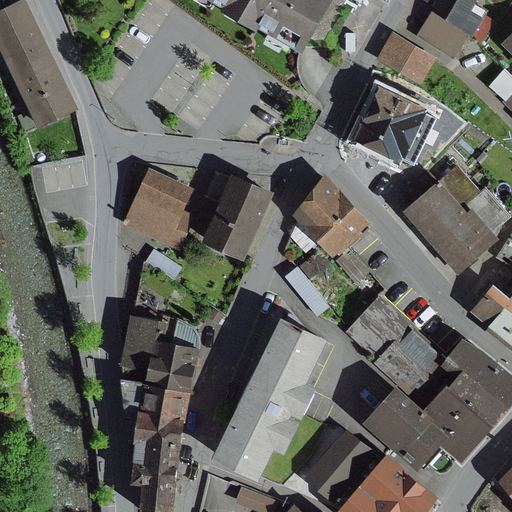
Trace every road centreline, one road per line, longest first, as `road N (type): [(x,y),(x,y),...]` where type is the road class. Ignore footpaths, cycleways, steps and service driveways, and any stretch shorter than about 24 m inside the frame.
road 1 (residential): [(124,511),(105,306),(109,146)]
road 2 (residential): [(188,511),(205,422),(241,318),(307,170)]
road 3 (residential): [(511,358),(323,145)]
road 4 (residential): [(109,146),(307,170)]
road 5 (residential): [(323,145),(400,0)]
road 6 (residential): [(109,146),(43,0)]
